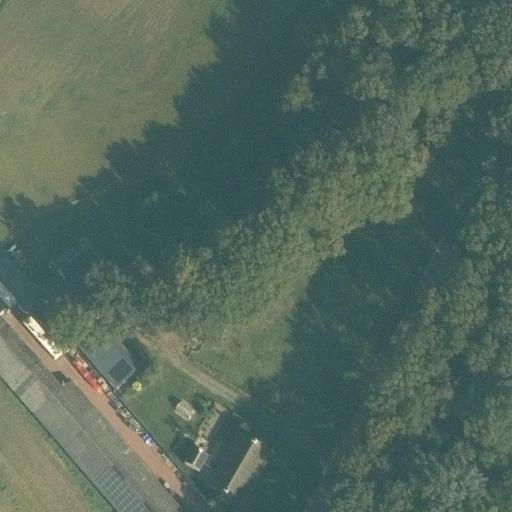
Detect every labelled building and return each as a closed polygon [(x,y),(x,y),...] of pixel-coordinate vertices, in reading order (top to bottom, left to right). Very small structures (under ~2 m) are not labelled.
[(34,314),(55,339),(107,293),(114,287),(84,253),(58,275),(66,285),(34,314)] [(181,511),(131,454),(70,383),(60,391),(0,321),(0,376),(117,511),(181,511)] [(130,370),(105,332),(81,347),(106,385),(130,370)] [(252,479),(267,453),(239,437),(210,489),(243,508),(257,482),(252,479)] [(200,474),(208,458),(194,450),(186,466),(200,474)]
